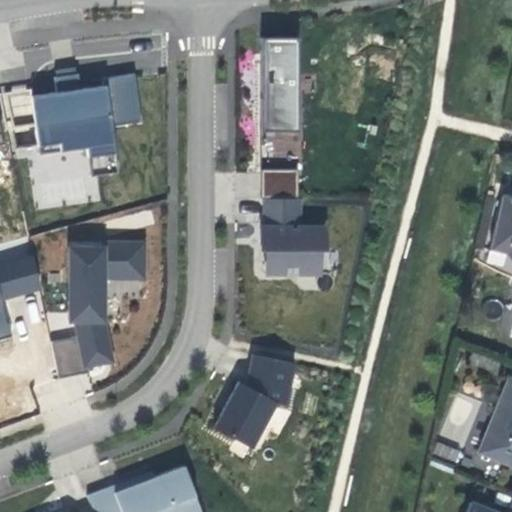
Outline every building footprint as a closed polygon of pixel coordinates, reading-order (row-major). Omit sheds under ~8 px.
[(296,37),(259,37),(259,131),(296,131),(296,37)] [(73,68),(54,71),(55,77),(74,74),(73,68)] [(30,88),(5,92),(12,128),(34,125),(38,153),(85,147),(87,156),(113,152),(109,126),(139,122),(133,74),(101,79),(102,86),(78,89),(76,74),(74,74),(55,77),(53,77),(56,93),(31,96),(30,88)] [(5,92),(0,93),(0,104),(5,129),(12,128),(5,92)] [(113,152),(87,156),(89,175),(116,172),(113,152)] [(263,198),(297,198),(296,169),(259,169),(259,198),(263,198)] [(511,197),(501,195),(489,250),(508,254),(511,260),(511,197)] [(492,198),(485,196),(474,246),(481,248),(492,198)] [(297,198),(263,198),(264,227),(259,227),(259,249),(264,249),(265,272),(317,273),(317,249),(322,249),(322,227),(297,227),(297,198)] [(142,242),(99,241),(99,247),(68,246),(67,321),(73,321),(76,335),(50,341),(57,378),(86,372),(85,366),(111,360),(102,321),(102,279),(142,278),(142,242)] [(0,338),(11,336),(3,298),(41,290),(34,256),(0,263),(0,338)] [(293,363),(251,354),(244,384),(237,380),(212,427),(249,448),(274,402),(284,404),(293,363)] [(511,380),(507,378),(477,453),(511,466),(511,380)] [(278,404),(267,428),(278,433),(289,410),(278,404)] [(436,444),(434,456),(457,459),(458,448),(436,444)] [(511,466),(477,453),(475,458),(511,472),(511,466)] [(123,480),(85,494),(90,506),(92,511),(199,511),(182,464),(152,476),(125,486),(123,480)] [(150,470),(123,480),(125,486),(152,476),(150,470)] [(511,511),(511,501),(507,511),(493,511),(470,502),(465,511),(511,511)]
